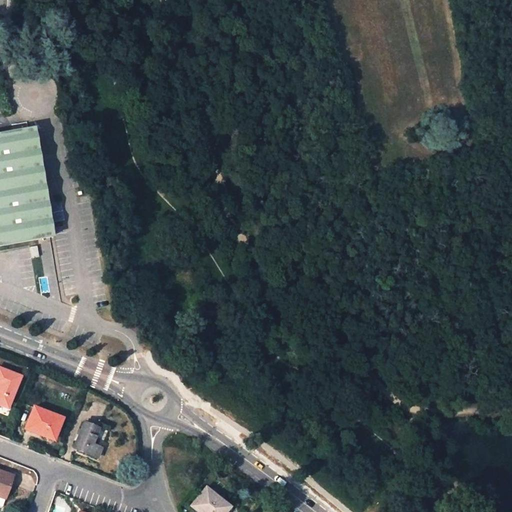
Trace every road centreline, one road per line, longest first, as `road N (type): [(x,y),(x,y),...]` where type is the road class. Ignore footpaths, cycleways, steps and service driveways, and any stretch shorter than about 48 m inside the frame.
road 1 (secondary): [(314,511),(172,408)]
road 2 (secondary): [(136,388),(0,334)]
